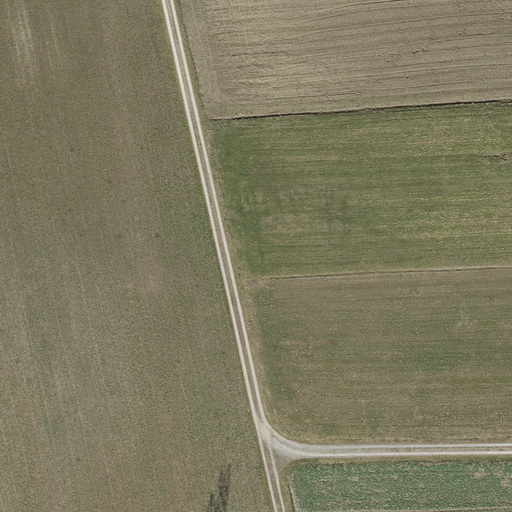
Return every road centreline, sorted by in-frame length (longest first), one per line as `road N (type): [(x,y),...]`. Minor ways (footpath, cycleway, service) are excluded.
road 1 (track): [(167,0),(280,511)]
road 2 (track): [(511,452),(268,455)]
